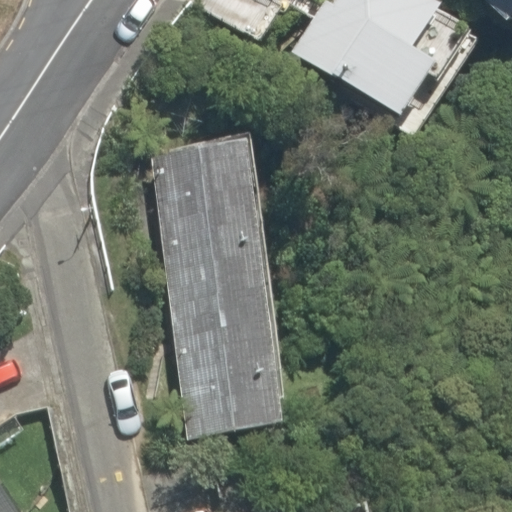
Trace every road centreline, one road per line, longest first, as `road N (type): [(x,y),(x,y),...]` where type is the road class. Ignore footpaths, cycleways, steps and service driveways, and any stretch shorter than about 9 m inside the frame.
road 1 (residential): [(104,511),(12,121)]
road 2 (residential): [(86,0),(12,121)]
